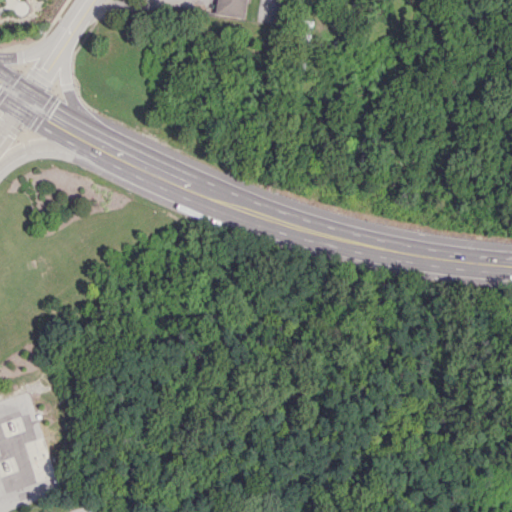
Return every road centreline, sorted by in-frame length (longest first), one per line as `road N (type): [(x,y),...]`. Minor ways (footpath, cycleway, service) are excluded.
road 1 (secondary): [(511,257),(370,243),(220,199),(0,84)]
road 2 (residential): [(24,102),(91,0)]
